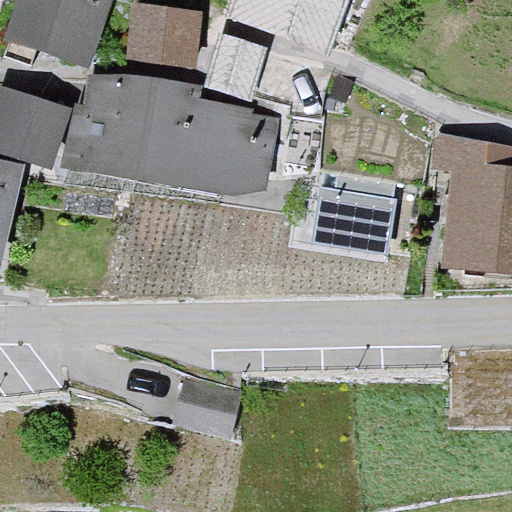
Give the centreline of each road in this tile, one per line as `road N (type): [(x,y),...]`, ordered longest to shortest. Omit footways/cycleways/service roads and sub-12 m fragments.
road 1 (unclassified): [(0,341),(511,330)]
road 2 (residential): [(511,137),(441,117),(221,16)]
